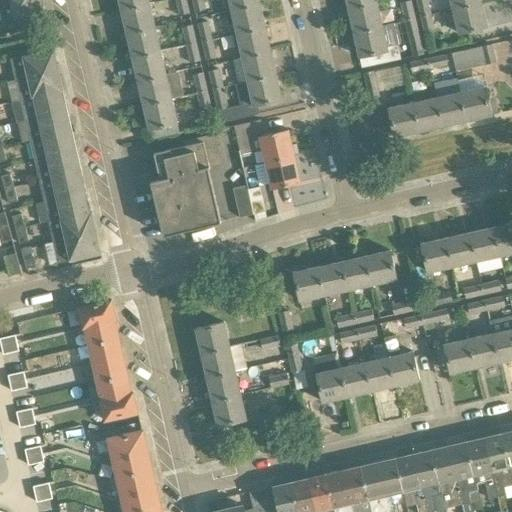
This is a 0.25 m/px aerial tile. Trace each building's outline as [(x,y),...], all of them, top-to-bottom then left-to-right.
[(41,0),(0,0),(0,20),(2,20),(14,18),(17,18),(30,15),(44,11),(41,0)] [(118,0),(121,10),(149,4),(148,0),(118,0)] [(190,13),(186,0),(175,0),(179,16),(190,13)] [(203,0),(191,0),(195,13),(206,10),(203,0)] [(229,0),(232,10),(260,4),(258,0),(229,0)] [(377,3),(376,0),(346,0),(348,9),(377,3)] [(415,0),(420,17),(431,15),(427,0),(415,0)] [(451,0),(454,10),(481,3),(480,0),(451,0)] [(404,22),(416,19),(411,1),(400,3),(404,22)] [(377,3),(348,9),(354,33),(382,27),(377,3)] [(481,3),(454,10),(460,34),(487,27),(481,3)] [(155,28),(149,4),(121,10),(127,34),(155,28)] [(260,4),(232,10),(237,34),(265,28),(260,4)] [(32,24),(30,15),(17,18),(20,27),(32,24)] [(424,35),(425,35),(435,32),(431,15),(420,17),(424,35)] [(416,19),(404,22),(408,39),(419,37),(416,19)] [(201,42),(212,40),(208,22),(198,24),(201,42)] [(185,46),(196,43),(192,25),(181,28),(185,46)] [(387,47),(382,27),(354,33),(359,57),(371,55),(373,65),(390,61),(401,58),(399,45),(387,47)] [(161,52),(155,28),(127,34),(132,58),(161,52)] [(265,28),(237,34),(243,58),(271,52),(265,28)] [(212,40),(201,42),(205,60),(216,58),(212,40)] [(196,43),(185,46),(190,63),(201,61),(196,43)] [(491,45),(481,48),(486,65),(496,63),(491,45)] [(290,46),(275,49),(279,69),(294,66),(290,46)] [(457,72),(486,65),(481,48),(453,54),(457,72)] [(11,58),(15,80),(58,70),(53,49),(11,58)] [(138,82),(178,73),(178,72),(166,75),(161,52),(132,58),(138,82)] [(248,82),(276,76),(271,52),(243,58),(248,82)] [(428,60),(430,70),(448,66),(446,56),(428,60)] [(430,70),(428,60),(410,64),(412,74),(430,70)] [(213,90),(224,88),(219,69),(209,71),(213,90)] [(58,70),(15,80),(7,82),(12,103),(63,92),(58,70)] [(374,71),(363,74),(369,100),(380,97),(374,71)] [(184,96),(178,73),(138,82),(144,106),(172,100),(172,99),(184,96)] [(197,94),(208,92),(203,73),(193,75),(197,94)] [(276,76),(248,82),(236,85),(240,105),(229,108),(224,88),(213,90),(221,123),(260,114),(257,106),(282,100),(276,76)] [(485,87),(461,93),(467,121),(491,116),(485,87)] [(461,93),(445,96),(443,88),(435,89),(443,127),(467,121),(461,93)] [(410,95),(412,104),(419,132),(443,127),(435,89),(410,95)] [(63,92),(12,103),(17,123),(25,121),(25,122),(68,112),(63,92)] [(201,111),(210,109),(211,108),(208,92),(197,94),(201,111)] [(172,100),(144,106),(149,131),(178,124),(172,100)] [(419,132),(412,104),(388,109),(394,137),(419,132)] [(68,112),(25,122),(30,142),(72,132),(68,112)] [(261,120),(234,126),(240,155),(263,150),(266,163),(294,157),(288,130),(264,136),(261,120)] [(72,132),(30,142),(34,163),(77,153),(72,132)] [(151,182),(157,209),(207,197),(201,170),(210,168),(204,142),(155,158),(160,180),(151,182)] [(77,153),(34,163),(39,183),(81,173),(77,153)] [(300,183),(294,157),(266,163),(272,190),(300,183)] [(81,173),(39,183),(44,201),(36,204),(37,205),(86,193),(81,173)] [(5,190),(14,188),(10,174),(1,177),(5,190)] [(240,218),(253,215),(247,186),(233,189),(240,218)] [(266,212),(260,187),(248,190),(253,215),(266,212)] [(14,188),(5,190),(9,204),(18,201),(14,188)] [(86,193),(37,205),(41,224),(48,222),(48,223),(91,214),(86,193)] [(207,197),(157,209),(164,236),(221,223),(221,221),(213,223),(207,197)] [(0,228),(9,226),(5,212),(0,213),(0,228)] [(265,212),(253,215),(255,222),(266,218),(265,212)] [(16,230),(25,228),(21,214),(12,216),(16,230)] [(91,214),(48,223),(53,242),(45,244),(45,246),(96,234),(91,214)] [(511,224),(494,228),(500,256),(511,253),(511,224)] [(9,226),(0,228),(0,231),(3,242),(13,239),(9,226)] [(25,228),(16,230),(20,244),(29,242),(25,228)] [(470,234),(476,262),(500,256),(494,228),(470,234)] [(96,234),(45,246),(50,266),(101,254),(96,234)] [(446,239),(452,267),(476,262),(470,234),(446,239)] [(421,244),(428,273),(452,267),(446,239),(421,244)] [(21,249),(27,270),(36,267),(30,247),(21,249)] [(372,285),(397,279),(391,251),(366,257),(372,285)] [(9,277),(21,274),(16,254),(4,257),(9,277)] [(342,262),(348,290),(372,285),(366,257),(342,262)] [(318,268),(324,296),(348,290),(342,262),(318,268)] [(293,273),(300,301),(324,296),(318,268),(293,273)] [(501,291),(501,288),(499,280),(481,284),(484,295),(501,291)] [(484,295),(481,284),(463,288),(466,300),(484,295)] [(453,302),(450,291),(438,293),(417,299),(420,310),(453,302)] [(506,307),(503,296),(485,300),(488,311),(506,307)] [(394,316),(420,310),(417,299),(391,305),(394,316)] [(488,311),(485,300),(467,304),(470,315),(488,311)] [(79,308),(81,317),(83,327),(116,319),(111,301),(79,308)] [(263,314),(261,305),(235,310),(238,320),(263,314)] [(356,324),(374,320),(371,309),(354,313),(356,324)] [(422,314),(424,326),(449,320),(446,309),(422,314)] [(289,311),(279,313),(283,331),(294,329),(289,311)] [(338,329),(356,324),(354,313),(336,317),(338,329)] [(424,326),(422,314),(403,319),(406,330),(424,326)] [(511,315),(499,319),(490,321),(493,334),(499,363),(511,359),(511,315)] [(116,319),(83,327),(88,346),(119,339),(114,321),(116,321),(116,319)] [(201,354),(230,347),(224,323),(196,329),(201,354)] [(493,334),(481,337),(479,323),(465,326),(468,340),(475,368),(499,363),(493,334)] [(357,329),(359,340),(377,336),(375,325),(357,329)] [(357,329),(339,333),(342,344),(359,340),(357,329)] [(18,343),(16,335),(1,339),(3,346),(18,343)] [(413,353),(404,355),(399,335),(384,338),(389,358),(395,386),(420,381),(413,353)] [(280,346),(278,336),(260,340),(263,350),(280,346)] [(119,339),(88,346),(91,364),(123,357),(119,339)] [(468,340),(444,345),(450,374),(475,368),(468,340)] [(18,343),(3,346),(5,354),(19,350),(18,343)] [(242,344),(230,347),(201,354),(207,378),(236,372),(247,369),(242,344)] [(286,347),(292,373),(303,370),(297,344),(286,347)] [(123,357),(91,364),(94,374),(96,383),(127,376),(123,357)] [(395,386),(389,358),(365,364),(371,392),(395,386)] [(365,364),(340,369),(347,397),(371,392),(365,364)] [(340,369),(316,375),(323,403),(347,397),(340,369)] [(11,383),(26,379),(25,372),(10,375),(11,383)] [(213,402),(241,396),(236,372),(207,378),(213,402)] [(271,388),(289,385),(289,384),(287,373),(269,377),(271,388)] [(127,376),(96,383),(100,402),(133,394),(133,393),(131,393),(127,376)] [(26,379),(11,383),(13,390),(28,387),(26,379)] [(133,394),(100,402),(105,421),(137,413),(133,394)] [(218,427),(246,420),(241,396),(213,402),(218,427)] [(18,412),(20,419),(35,416),(33,408),(18,412)] [(262,427),(280,423),(277,412),(260,416),(262,427)] [(35,416),(20,419),(22,427),(36,423),(35,416)] [(511,431),(501,434),(511,479),(511,431)] [(142,433),(109,440),(113,459),(146,451),(142,433)] [(506,495),(504,487),(511,485),(511,480),(511,479),(501,434),(484,439),(497,497),(506,495)] [(489,499),(497,497),(484,439),(466,443),(476,485),(477,485),(485,483),(489,499)] [(449,447),(462,505),(471,503),(468,493),(478,491),(477,485),(476,485),(466,443),(449,447)] [(27,449),(28,457),(43,453),(42,446),(27,449)] [(450,493),(454,507),(462,505),(449,447),(431,451),(441,494),(442,494),(450,493)] [(146,451),(113,459),(118,478),(151,470),(146,451)] [(431,511),(436,511),(443,511),(445,511),(441,494),(431,451),(413,455),(426,511),(431,511)] [(45,461),(43,453),(28,457),(30,464),(45,461)] [(396,459),(407,507),(416,504),(417,511),(426,511),(413,455),(396,459)] [(407,507),(396,459),(378,463),(389,511),(398,511),(397,505),(406,502),(407,507)] [(371,511),(389,511),(378,463),(361,467),(371,511)] [(371,511),(361,467),(344,471),(352,511),(371,511)] [(151,470),(118,478),(122,496),(155,489),(151,470)] [(352,511),(344,471),(326,475),(334,511),(352,511)] [(334,511),(326,475),(308,479),(315,511),(334,511)] [(291,483),(297,511),(315,511),(308,479),(291,483)] [(35,486),(37,494),(52,490),(50,483),(35,486)] [(297,511),(291,483),(273,487),(278,511),(297,511)] [(155,489),(122,496),(126,511),(139,511),(159,507),(155,489)] [(271,511),(266,489),(250,493),(253,509),(244,511),(242,506),(216,511),(271,511)] [(53,498),(52,490),(37,494),(38,501),(53,498)] [(473,511),(471,503),(462,505),(464,511),(473,511)]
